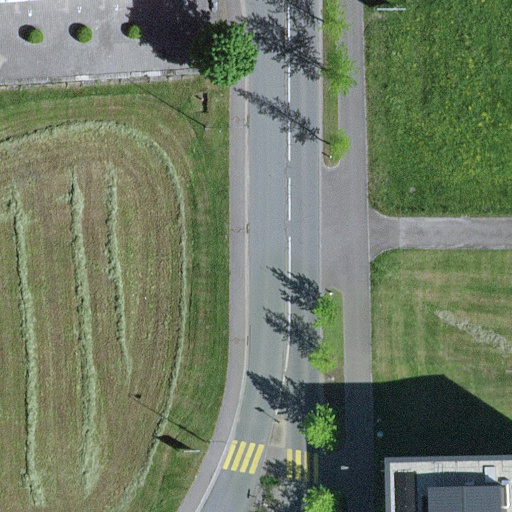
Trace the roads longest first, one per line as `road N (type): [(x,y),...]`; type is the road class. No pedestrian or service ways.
road 1 (primary): [(286,0),(286,369)]
road 2 (primary): [(286,369),(229,511)]
road 3 (primary): [(302,511),(286,369)]
